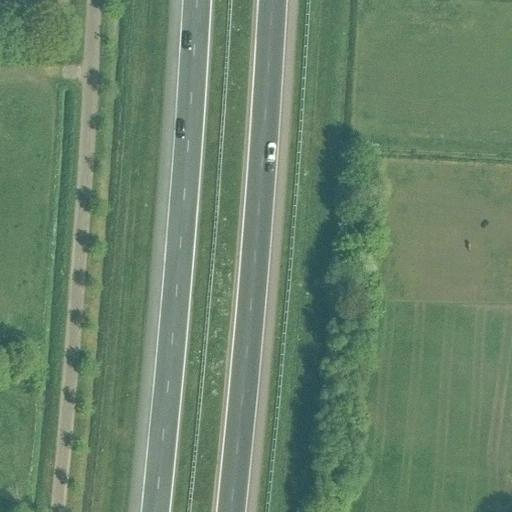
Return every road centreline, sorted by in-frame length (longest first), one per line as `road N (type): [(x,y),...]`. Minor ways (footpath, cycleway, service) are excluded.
road 1 (motorway): [(196,0),(153,511)]
road 2 (motorway): [(231,511),(273,0)]
road 3 (unclassified): [(57,511),(94,0)]
